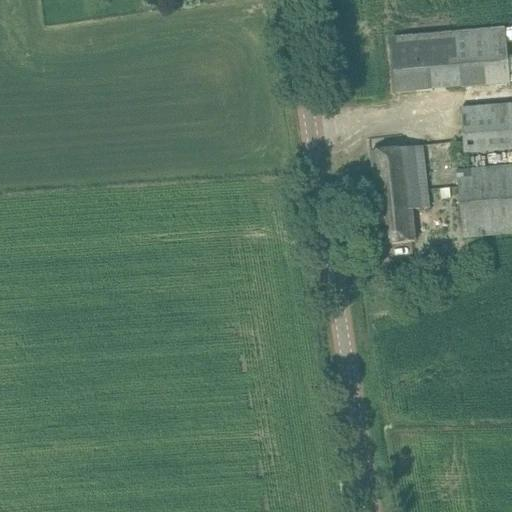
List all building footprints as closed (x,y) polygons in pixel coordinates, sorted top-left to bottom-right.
[(505,30),(391,39),(396,94),(510,84),(505,30)] [(511,150),(511,105),(462,110),(466,155),(511,150)] [(422,147),(370,153),(381,246),(417,242),(414,209),(428,207),(422,147)] [(511,234),(511,168),(456,173),(462,239),(511,234)] [(449,188),(441,189),(442,199),(451,198),(449,188)]
